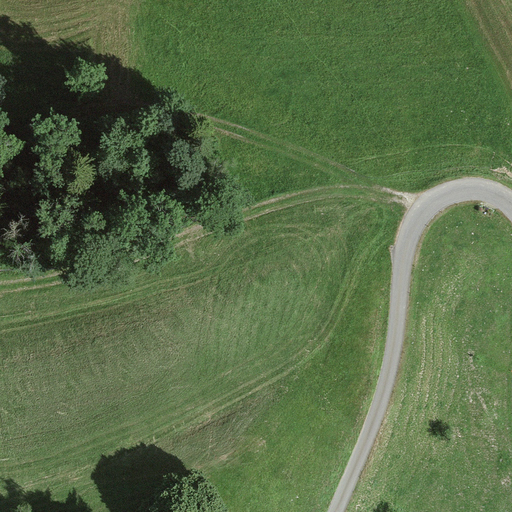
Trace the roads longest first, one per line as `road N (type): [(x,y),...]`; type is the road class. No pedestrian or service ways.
road 1 (track): [(420,216),(225,123),(112,105),(0,137)]
road 2 (unclassified): [(338,511),(391,370),(410,231),(431,202),(459,190),(492,191),(511,204)]
